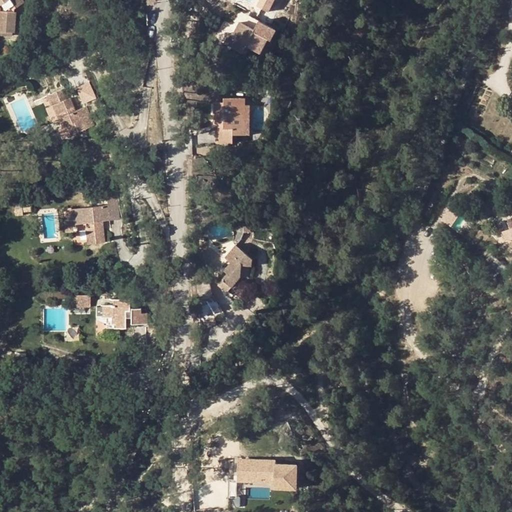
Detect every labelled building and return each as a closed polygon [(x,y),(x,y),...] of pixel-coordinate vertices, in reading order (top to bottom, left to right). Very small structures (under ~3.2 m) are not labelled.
[(0,0),(0,30),(14,33),(16,7),(24,2),(22,0),(0,0)] [(274,0),(260,0),(257,7),(268,12),(274,0)] [(247,24),(238,36),(231,45),(245,55),(250,49),(262,57),(271,45),(274,47),(282,36),(266,24),(259,33),(247,24)] [(233,33),(227,41),(231,45),(238,36),(233,33)] [(86,81),(72,87),(79,104),(93,98),(86,81)] [(58,89),(43,96),(48,105),(50,104),(57,120),(52,122),(59,138),(90,124),(82,106),(72,111),(68,103),(65,105),(58,89)] [(234,145),(234,136),(234,130),(246,131),(246,107),(247,100),(227,99),(227,104),(216,103),(215,125),(219,125),(218,145),(234,145)] [(45,107),(52,122),(57,120),(50,104),(48,105),(45,107)] [(253,107),(246,107),(246,131),(234,130),(234,136),(253,136),(253,107)] [(455,210),(463,215),(474,197),(467,192),(466,193),(455,210)] [(69,211),(70,223),(63,224),(61,224),(61,237),(73,236),(72,227),(83,227),(84,248),(102,247),(101,225),(117,223),(116,197),(105,197),(105,207),(69,211)] [(26,213),(8,216),(10,223),(18,221),(18,218),(27,216),(26,213)] [(221,280),(231,288),(238,278),(246,280),(246,271),(252,270),(254,262),(236,247),(226,257),(232,263),(224,272),(227,274),(221,280)] [(212,277),(198,281),(198,294),(202,319),(214,316),(215,316),(214,312),(222,309),(215,295),(212,277)] [(231,288),(221,280),(217,285),(227,293),(231,288)] [(72,295),(72,307),(90,307),(90,295),(72,295)] [(108,317),(108,329),(128,328),(128,318),(134,318),(134,324),(147,324),(147,312),(142,312),(142,295),(135,295),(134,298),(114,299),(114,304),(108,304),(108,317)] [(214,316),(202,319),(202,322),(203,327),(216,322),(214,316)] [(272,487),(301,488),(302,461),(279,460),(279,457),(240,456),(239,481),(234,481),(234,496),(272,496),(272,487)]
